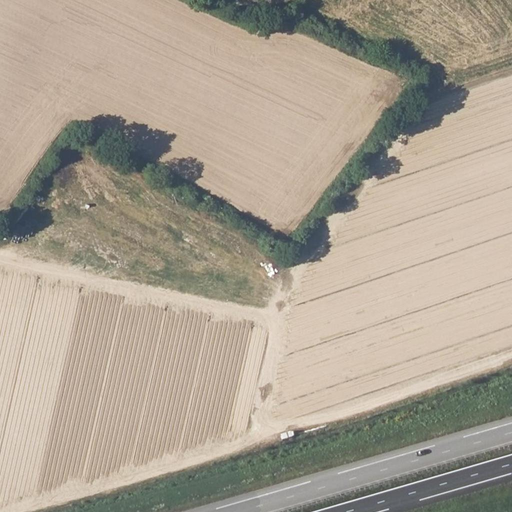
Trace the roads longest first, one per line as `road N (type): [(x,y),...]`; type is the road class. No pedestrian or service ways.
road 1 (motorway): [(511,432),(238,511)]
road 2 (motorway): [(347,511),(511,464)]
